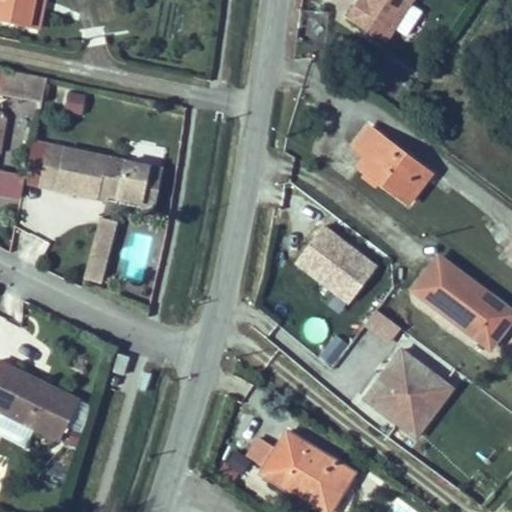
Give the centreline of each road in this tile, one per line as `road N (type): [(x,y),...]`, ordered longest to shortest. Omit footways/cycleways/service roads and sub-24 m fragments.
road 1 (tertiary): [(274,0),(237,231),(206,357)]
road 2 (residential): [(206,357),(0,262)]
road 3 (tertiary): [(206,357),(166,488)]
